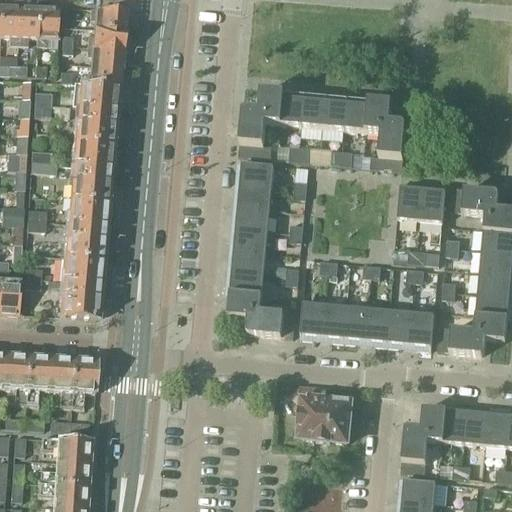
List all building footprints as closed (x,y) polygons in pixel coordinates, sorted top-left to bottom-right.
[(18,51),(20,11),(4,10),(4,11),(1,11),(0,33),(0,42),(9,43),(9,50),(18,51)] [(37,12),(20,11),(18,51),(27,51),(27,43),(36,44),(37,12)] [(37,12),(36,44),(36,52),(46,52),(46,43),(57,43),(58,13),(37,12)] [(74,12),(63,12),(63,22),(74,22),(74,12)] [(94,32),(125,35),(127,14),(91,13),(90,23),(95,23),(94,32)] [(125,35),(94,32),(93,32),(92,43),(88,42),(87,53),(122,56),(123,56),(125,35)] [(73,41),(62,40),(62,49),(72,50),(73,41)] [(72,59),(72,50),(62,49),(61,58),(72,59)] [(121,75),(122,56),(87,53),(87,61),(91,62),(90,71),(121,75)] [(0,79),(17,81),(18,70),(0,69),(0,79)] [(26,70),(18,70),(17,81),(25,81),(26,70)] [(35,71),(35,82),(45,82),(46,71),(35,71)] [(121,75),(90,71),(89,89),(117,93),(119,94),(121,75)] [(71,77),(60,76),(60,87),(71,88),(71,77)] [(75,101),(74,113),(96,115),(94,126),(117,128),(120,97),(117,95),(117,93),(89,89),(84,88),(84,86),(79,85),(77,101),(75,101)] [(30,87),(22,86),(21,99),(16,99),(16,103),(29,104),(30,87)] [(283,98),(280,130),(302,132),(305,96),(294,95),(289,98),(283,98)] [(280,130),(283,98),(261,96),(259,115),(246,114),(245,115),(244,115),(243,116),(243,117),(242,118),(238,161),(270,164),(271,152),(264,151),(266,128),(280,130)] [(316,97),(305,96),(302,132),(323,134),(326,102),(320,101),(316,97)] [(34,97),(34,110),(51,110),(51,98),(34,97)] [(326,102),(323,134),(345,136),(348,100),(337,99),(332,102),(326,102)] [(360,101),(348,100),(345,136),(366,138),(369,106),(363,105),(360,101)] [(28,123),(29,105),(29,104),(16,103),(10,103),(9,111),(18,111),(17,123),(20,123),(28,123)] [(369,106),(366,138),(381,139),(379,162),(371,161),(370,173),(402,176),(406,133),(406,132),(406,131),(405,130),(404,129),(403,129),(402,128),(390,127),(392,108),(369,106)] [(51,110),(34,110),(33,122),(50,123),(51,110)] [(96,115),(74,113),(72,135),(74,135),(73,147),(115,151),(117,128),(94,126),(96,115)] [(28,123),(20,123),(20,132),(12,132),(12,141),(16,141),(27,141),(28,123)] [(16,141),(15,158),(26,159),(27,141),(16,141)] [(115,151),(73,147),(72,158),(70,158),(69,171),(90,173),(89,184),(112,186),(115,151)] [(299,167),(300,152),(290,151),(289,166),(299,167)] [(310,153),(300,152),(299,167),(309,168),(310,153)] [(310,153),(309,168),(320,168),(321,154),(310,153)] [(342,171),(343,156),(333,155),(332,170),(342,171)] [(31,156),(31,167),(51,168),(52,157),(31,156)] [(352,172),(353,157),(343,156),(342,171),(352,172)] [(26,159),(15,158),(14,176),(25,177),(26,159)] [(51,168),(31,167),(30,177),(55,180),(55,168),(51,168)] [(272,193),(274,171),(274,170),(242,168),(241,175),(237,178),(236,190),(272,193)] [(90,173),(69,171),(67,193),(69,193),(68,205),(110,209),(112,186),(89,184),(90,173)] [(308,188),(309,174),(296,172),(295,186),(308,188)] [(25,177),(14,176),(13,195),(15,195),(24,195),(25,177)] [(307,196),(308,188),(295,186),(294,195),(307,196)] [(420,226),(423,194),(417,193),(413,189),(401,188),(397,224),(420,226)] [(272,193),(236,190),(235,201),(238,206),(238,212),(270,215),(272,193)] [(429,194),(423,194),(420,226),(443,228),(446,192),(434,191),(429,194)] [(483,234),(511,236),(511,214),(498,213),(499,202),(499,201),(499,200),(498,199),(498,198),(497,197),(496,196),(452,192),(450,216),(485,220),(483,234)] [(25,195),(24,195),(15,195),(14,213),(23,213),(25,195)] [(306,205),(307,196),(294,195),(293,204),(306,205)] [(65,216),(64,229),(85,230),(84,242),(106,244),(110,209),(68,205),(67,217),(65,216)] [(22,231),(23,213),(14,213),(3,212),(2,229),(13,230),(22,231)] [(233,221),(232,233),(268,236),(270,215),(238,212),(237,218),(233,221)] [(28,215),(27,225),(46,226),(47,216),(28,215)] [(46,226),(27,225),(26,235),(59,238),(60,227),(46,226)] [(85,230),(64,229),(62,251),(64,251),(63,263),(104,267),(106,244),(84,242),(85,230)] [(303,239),(304,230),(291,229),(290,238),(303,239)] [(20,249),(22,231),(13,230),(13,231),(14,231),(12,248),(20,249)] [(268,236),(232,233),(231,244),(234,249),(234,255),(266,258),(268,236)] [(511,236),(483,234),(481,256),(511,258),(511,236)] [(302,248),(303,239),(290,238),(289,247),(302,248)] [(460,245),(447,244),(446,253),(459,254),(460,245)] [(20,249),(12,248),(11,267),(20,267),(20,249)] [(458,262),(459,254),(446,253),(445,261),(458,262)] [(408,268),(409,255),(395,254),(393,266),(408,268)] [(229,264),(228,276),(264,279),(266,258),(234,255),(233,261),(229,264)] [(416,269),(417,256),(409,255),(408,268),(416,269)] [(425,269),(426,257),(417,256),(416,269),(425,269)] [(511,258),(481,256),(479,277),(511,280),(511,274),(511,258)] [(426,257),(425,269),(436,270),(437,258),(426,257)] [(60,274),(59,286),(80,288),(79,300),(101,302),(104,267),(63,263),(62,274),(60,274)] [(329,279),(330,266),(321,266),(320,278),(329,279)] [(337,280),(338,267),(330,266),(329,279),(330,280),(337,280)] [(371,283),(373,270),(364,270),(363,282),(371,283)] [(380,284),(381,271),(373,270),(371,283),(380,284)] [(286,281),(287,272),(275,271),(274,280),(286,281)] [(299,282),(300,273),(287,272),(286,281),(299,282)] [(24,283),(41,285),(41,274),(25,273),(24,283)] [(414,287),(416,274),(407,274),(406,286),(414,287)] [(423,288),(424,275),(416,274),(414,287),(423,288)] [(264,279),(228,276),(227,287),(230,292),(230,297),(228,320),(248,322),(246,334),(247,335),(247,337),(248,337),(249,338),(250,338),(294,342),(296,318),(261,315),(264,279)] [(511,280),(479,277),(477,299),(511,301),(511,287),(511,286),(511,280)] [(298,291),(299,282),(286,281),(285,290),(298,291)] [(41,285),(24,283),(24,293),(40,294),(41,285)] [(0,284),(0,318),(18,320),(20,286),(0,284)] [(59,286),(46,285),(45,291),(58,292),(57,310),(59,310),(58,322),(95,325),(100,321),(101,302),(79,300),(80,288),(59,286)] [(456,288),(443,287),(442,295),(455,297),(456,288)] [(454,305),(455,297),(442,295),(441,304),(454,305)] [(511,301),(477,299),(475,320),(507,323),(508,317),(511,313),(511,301)] [(323,341),(326,309),(303,307),(300,343),(313,344),(317,340),(323,341)] [(326,309),(323,341),(329,342),(333,346),(344,347),(347,311),(326,309)] [(369,313),(347,311),(344,347),(355,348),(360,344),(366,345),(369,313)] [(369,313),(366,345),(372,346),(376,350),(387,351),(390,315),(369,313)] [(390,315),(387,351),(398,352),(403,348),(409,349),(412,317),(390,315)] [(412,317),(409,349),(415,350),(419,354),(431,355),(434,319),(412,317)] [(486,344),(491,344),(505,346),(507,323),(475,320),(474,335),(439,332),(437,356),(445,356),(480,360),(481,360),(482,359),(483,359),(484,358),(484,357),(484,356),(486,344)] [(28,360),(5,359),(4,393),(14,393),(26,394),(28,360)] [(28,360),(26,394),(39,395),(49,395),(51,361),(28,360)] [(51,361),(49,395),(72,397),(74,363),(51,361)] [(74,363),(72,397),(94,398),(96,364),(74,363)] [(347,447),(350,409),(351,405),(346,404),(327,402),(328,393),(300,390),(290,399),(298,409),(302,409),(299,442),(347,447)] [(464,448),(467,413),(456,412),(456,411),(451,415),(446,415),(443,446),(464,448)] [(428,445),(443,446),(446,415),(423,412),(421,432),(409,431),(408,431),(407,431),(406,432),(405,433),(405,434),(404,435),(401,478),(424,480),(428,445)] [(479,414),(467,413),(464,448),(485,450),(488,419),(482,418),(479,414)] [(507,452),(510,417),(499,415),(494,419),(488,419),(485,450),(507,452)] [(24,435),(24,424),(5,423),(4,433),(24,435)] [(44,425),(24,424),(24,435),(43,436),(44,425)] [(69,437),(70,426),(50,425),(50,436),(69,437)] [(89,427),(70,426),(69,437),(88,438),(89,427)] [(8,441),(0,440),(0,459),(7,460),(8,441)] [(24,461),(26,442),(15,442),(14,461),(24,461)] [(55,465),(90,467),(92,444),(58,442),(58,444),(43,443),(42,455),(56,456),(55,465)] [(90,467),(55,465),(54,478),(40,477),(40,487),(89,490),(90,467)] [(24,468),(13,468),(12,487),(23,487),(24,468)] [(461,483),(462,471),(453,470),(452,483),(461,483)] [(471,471),(462,471),(461,483),(469,484),(471,471)] [(504,487),(505,475),(496,474),(495,487),(504,487)] [(402,507),(434,510),(436,487),(400,484),(399,496),(403,501),(402,507)] [(21,507),(23,487),(12,487),(11,506),(21,507)] [(87,511),(89,490),(40,487),(39,500),(53,501),(52,511),(68,511),(87,511)] [(496,501),(497,493),(484,491),(483,500),(496,501)]
